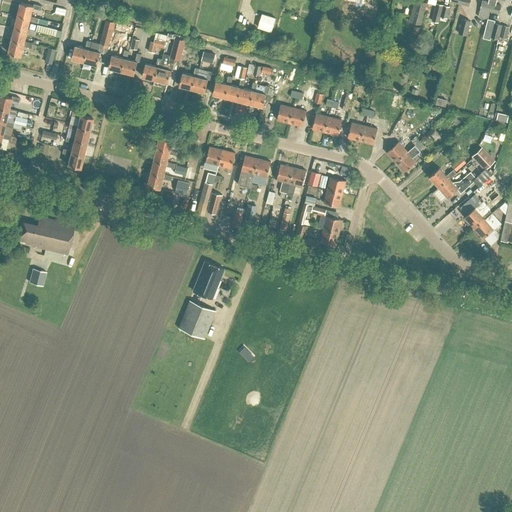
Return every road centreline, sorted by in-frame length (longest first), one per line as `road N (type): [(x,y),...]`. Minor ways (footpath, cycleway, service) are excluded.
road 1 (residential): [(369,169),(0,73)]
road 2 (unclassified): [(343,266),(0,178)]
road 3 (residential): [(511,280),(463,265),(369,169)]
road 4 (unclassified): [(511,308),(343,266)]
